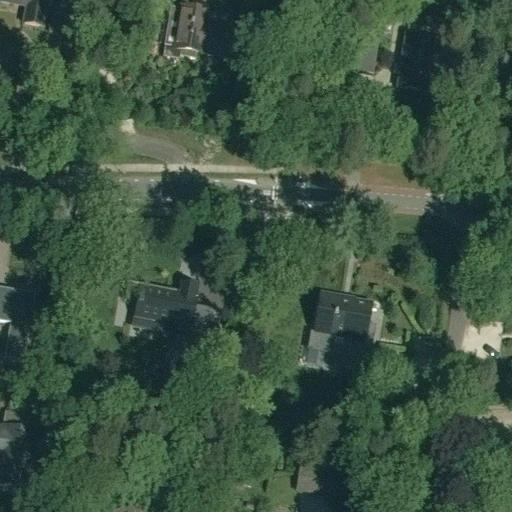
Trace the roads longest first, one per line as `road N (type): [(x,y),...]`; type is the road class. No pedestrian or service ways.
road 1 (residential): [(425,511),(474,209)]
road 2 (tertiary): [(474,209),(193,189)]
road 3 (tertiary): [(193,189),(0,191)]
road 4 (residential): [(193,189),(177,154),(26,125)]
